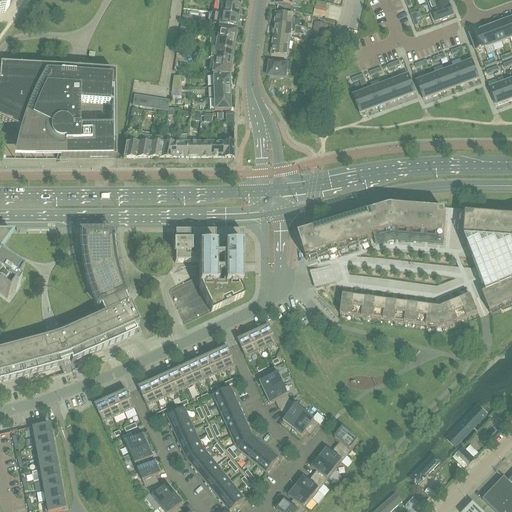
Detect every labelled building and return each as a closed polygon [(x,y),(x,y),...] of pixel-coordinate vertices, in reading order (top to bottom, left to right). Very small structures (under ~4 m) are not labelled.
[(0,0),(0,13),(4,13),(12,0),(0,0)] [(294,2),(294,0),(276,0),(276,6),(298,9),(299,3),(294,2)] [(327,10),(330,11),(332,5),(317,1),(313,0),(312,0),(311,7),(315,8),(313,15),(325,18),(327,10)] [(432,14),(450,7),(447,0),(439,0),(429,4),(432,14)] [(237,17),(239,6),(218,3),(212,2),(211,4),(216,5),(216,6),(213,6),(212,13),(221,14),(237,17)] [(432,14),(436,24),(454,17),(450,7),(432,14)] [(276,13),(274,24),(294,26),(299,27),(300,20),(295,20),(293,19),(293,15),(276,13)] [(236,28),(237,17),(221,14),(219,26),(236,28)] [(511,19),(503,22),(510,39),(511,38),(511,19)] [(503,22),(495,25),(501,42),(510,39),(503,22)] [(274,24),(273,35),(291,37),(291,33),(300,34),(301,27),(299,27),(294,26),(274,24)] [(315,24),(313,30),(326,32),(327,26),(315,24)] [(495,25),(487,29),(493,45),(501,42),(495,25)] [(218,28),(217,39),(234,41),(235,30),(218,28)] [(487,29),(478,32),(485,49),(493,45),(487,29)] [(469,35),(476,52),(485,49),(478,32),(469,35)] [(273,35),(272,46),(292,48),(293,41),(291,40),(291,37),(273,35)] [(232,52),(234,41),(217,39),(210,38),(208,49),(209,49),(232,52)] [(320,53),(322,43),(310,40),(309,45),(308,50),(320,53)] [(176,55),(185,57),(187,45),(177,43),(176,55)] [(291,54),(292,48),(272,46),(270,56),(289,58),(289,54),(291,54)] [(231,63),(232,52),(209,49),(208,54),(206,54),(206,59),(210,60),(210,61),(231,63)] [(229,74),(231,63),(210,61),(208,74),(212,74),(229,74)] [(472,61),(462,65),(469,83),(479,79),(472,61)] [(286,80),(288,66),(270,63),(269,70),(267,70),(266,75),(268,76),(268,77),(286,80)] [(115,73),(95,72),(54,69),(0,64),(0,120),(60,150),(60,159),(115,159),(115,73)] [(462,65),(453,68),(460,86),(469,83),(462,65)] [(453,68),(444,72),(451,90),(460,86),(453,68)] [(444,72),(435,75),(442,93),(451,90),(444,72)] [(409,75),(399,79),(406,97),(416,93),(409,75)] [(435,75),(426,79),(433,96),(442,93),(435,75)] [(212,77),(213,89),(229,88),(229,76),(212,77)] [(399,79),(390,83),(397,100),(406,97),(399,79)] [(416,82),(423,100),(433,96),(426,79),(416,82)] [(498,86),(505,102),(511,99),(511,96),(507,82),(498,86)] [(390,83),(381,86),(388,104),(397,100),(390,83)] [(381,86),(372,89),(379,107),(388,104),(381,86)] [(498,86),(490,89),(496,106),(505,102),(498,86)] [(213,89),(213,100),(230,99),(229,88),(213,89)] [(372,89),(363,93),(370,111),(379,107),(372,89)] [(353,96),(361,119),(370,111),(363,93),(353,96)] [(214,111),(230,111),(230,99),(213,100),(214,111)] [(168,109),(167,112),(168,112),(168,116),(179,117),(180,112),(174,111),(174,110),(168,109)] [(142,121),(143,112),(132,110),(130,119),(142,121)] [(233,124),(234,113),(225,113),(225,124),(233,124)] [(193,121),(202,122),(203,114),(201,114),(201,117),(194,116),(193,121)] [(212,115),(203,114),(202,122),(211,124),(212,115)] [(135,159),(147,159),(151,136),(140,134),(139,140),(135,159)] [(147,159),(159,159),(162,143),(150,143),(152,136),(151,136),(147,159)] [(209,158),(221,158),(221,144),(221,143),(215,143),(215,137),(212,137),(212,140),(210,140),(210,143),(210,144),(209,158)] [(234,143),(233,143),(227,143),(227,138),(221,138),(221,143),(221,144),(221,158),(234,158),(234,143)] [(126,140),(123,159),(135,159),(139,140),(126,140)] [(159,159),(174,159),(175,144),(175,143),(162,143),(159,159)] [(174,159),(186,159),(186,144),(186,143),(175,143),(175,144),(174,159)] [(186,159),(198,158),(199,144),(199,143),(186,143),(186,144),(186,159)] [(198,158),(209,158),(210,144),(210,143),(199,143),(199,144),(198,158)] [(444,238),(446,215),(391,210),(299,238),(306,261),(393,234),(444,238)] [(464,240),(465,240),(486,294),(482,295),(490,314),(511,304),(511,219),(466,216),(464,240)] [(169,291),(169,292),(170,293),(170,294),(184,325),(244,297),(243,296),(238,286),(241,286),(241,263),(243,263),(243,233),(175,232),(175,233),(175,241),(173,241),(173,254),(175,254),(175,263),(175,273),(188,267),(199,267),(199,279),(198,279),(196,280),(194,280),(192,280),(190,281),(188,281),(171,288),(171,289),(170,289),(170,290),(169,291)] [(21,277),(0,262),(0,251),(3,247),(9,239),(13,234),(0,233),(0,294),(7,299),(12,291),(15,293),(19,286),(16,285),(21,277)] [(83,251),(83,253),(84,257),(84,264),(86,270),(87,276),(89,282),(90,288),(92,294),(95,300),(98,308),(100,307),(101,310),(103,315),(61,334),(51,337),(0,351),(0,382),(55,368),(60,367),(63,374),(66,374),(65,371),(71,369),(72,371),(75,370),(72,362),(77,360),(136,334),(133,327),(138,325),(129,303),(127,304),(125,299),(124,296),(125,295),(122,287),(120,281),(118,276),(116,269),(115,263),(114,256),(113,248),(112,242),(112,238),(112,236),(110,234),(108,234),(82,234),(82,237),(82,242),(83,251)] [(440,309),(343,296),(342,302),(341,307),(341,314),(340,316),(443,329),(478,315),(470,296),(440,309)] [(270,327),(259,332),(267,349),(278,344),(270,327)] [(259,332),(249,337),(256,354),(267,349),(259,332)] [(249,337),(238,341),(246,359),(256,354),(249,337)] [(228,348),(218,353),(226,371),(236,367),(228,348)] [(218,353),(208,357),(216,376),(226,371),(218,353)] [(208,357),(198,362),(206,380),(216,376),(208,357)] [(198,362),(188,366),(197,385),(206,380),(198,362)] [(188,366),(178,371),(187,389),(197,385),(188,366)] [(260,383),(265,394),(283,385),(275,368),(267,372),(270,378),(260,383)] [(178,371),(169,375),(177,393),(187,389),(178,371)] [(169,375),(159,379),(167,398),(177,393),(169,375)] [(149,384),(157,402),(167,398),(159,379),(149,384)] [(139,389),(147,407),(157,402),(149,384),(139,389)] [(279,411),(291,402),(283,385),(265,394),(270,405),(280,400),(283,408),(279,411)] [(231,388),(213,397),(217,407),(236,399),(231,388)] [(127,392),(117,396),(125,414),(135,409),(127,392)] [(117,396),(106,401),(114,419),(125,414),(117,396)] [(236,399),(217,407),(222,417),(240,408),(236,399)] [(106,401),(95,406),(103,424),(114,419),(106,401)] [(283,422),(292,430),(305,414),(291,402),(279,411),(287,417),(283,422)] [(478,405),(445,439),(455,448),(488,414),(478,405)] [(240,408),(222,417),(226,427),(245,418),(240,408)] [(185,409),(167,418),(172,428),(190,419),(185,409)] [(316,418),(323,424),(328,419),(320,413),(316,418)] [(292,430),(302,437),(309,429),(314,433),(320,426),(315,422),(305,414),(292,430)] [(245,418),(226,427),(231,436),(249,428),(245,418)] [(190,419),(172,428),(176,438),(194,429),(190,419)] [(49,425),(31,428),(33,439),(51,436),(49,425)] [(249,428),(231,436),(237,451),(254,438),(249,428)] [(194,429),(176,438),(180,447),(199,439),(194,429)] [(336,448),(347,457),(359,443),(343,430),(335,440),(340,443),(336,448)] [(125,444),(130,455),(149,446),(144,435),(134,440),(132,435),(136,433),(136,432),(133,433),(127,435),(123,438),(125,444)] [(51,436),(33,439),(35,450),(53,446),(51,436)] [(262,444),(254,438),(237,451),(249,460),(262,444)] [(199,439),(180,447),(186,460),(203,449),(199,439)] [(249,460),(258,467),(270,451),(262,444),(249,460)] [(467,469),(482,455),(472,444),(457,459),(467,469)] [(53,446),(35,450),(37,460),(55,457),(53,446)] [(130,455),(138,472),(156,463),(146,467),(144,462),(154,458),(149,446),(130,455)] [(319,459),(335,471),(347,457),(336,448),(335,449),(339,452),(335,456),(327,449),(319,459)] [(203,449),(186,460),(195,471),(210,458),(203,449)] [(258,467),(266,474),(279,459),(270,451),(258,467)] [(417,486),(441,462),(433,454),(408,478),(417,486)] [(351,468),(356,461),(349,456),(344,462),(351,468)] [(55,457),(37,460),(39,471),(57,468),(55,457)] [(202,479),(217,466),(210,458),(195,471),(202,479)] [(316,480),(323,486),(335,471),(319,459),(312,468),(320,475),(316,480)] [(138,472),(147,491),(155,486),(152,479),(161,474),(156,463),(138,472)] [(209,487),(224,474),(217,466),(202,479),(209,487)] [(57,468),(39,471),(41,481),(59,478),(57,468)] [(215,496),(231,483),(224,474),(209,487),(215,496)] [(296,487),(312,500),(323,486),(316,480),(312,477),(308,482),(304,478),(296,487)] [(59,478),(41,481),(43,492),(61,489),(59,478)] [(482,501),(494,511),(511,511),(511,485),(504,478),(482,501)] [(222,504),(238,491),(231,483),(215,496),(222,504)] [(321,490),(327,495),(333,489),(326,484),(321,490)] [(147,491),(160,507),(176,494),(168,485),(160,492),(155,486),(147,491)] [(285,502),(297,511),(302,511),(312,500),(296,487),(288,497),(297,503),(293,508),(285,501),(285,502)] [(61,489),(43,492),(45,503),(63,500),(61,489)] [(422,507),(427,501),(430,498),(421,489),(412,499),(413,499),(422,507)] [(238,491),(222,504),(228,511),(230,511),(245,500),(238,491)] [(160,507),(164,511),(182,511),(183,511),(182,511),(176,511),(175,511),(184,504),(176,494),(160,507)] [(418,511),(417,511),(421,507),(413,499),(409,504),(413,507),(410,511),(411,511),(418,511)] [(63,500),(45,503),(46,511),(57,511),(65,511),(63,500)] [(394,511),(400,506),(394,501),(382,511),(394,511)] [(297,511),(285,502),(277,511),(278,511),(297,511)] [(482,511),(472,503),(463,511),(482,511)]
